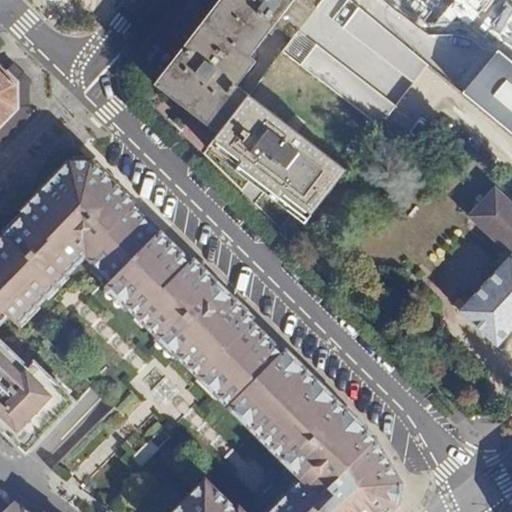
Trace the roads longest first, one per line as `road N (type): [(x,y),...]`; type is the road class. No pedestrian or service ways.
road 1 (residential): [(468,498),(408,411),(78,81)]
road 2 (residential): [(366,0),(462,78)]
